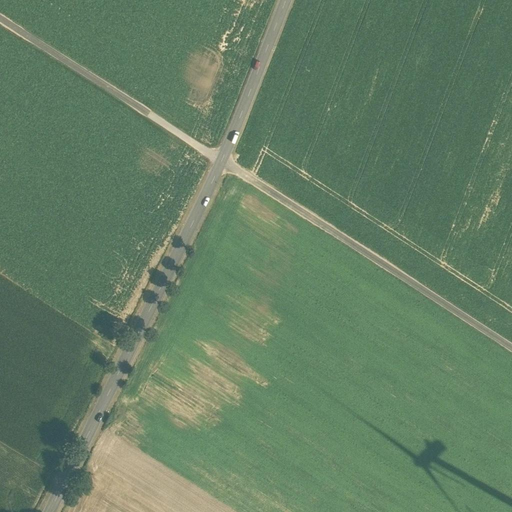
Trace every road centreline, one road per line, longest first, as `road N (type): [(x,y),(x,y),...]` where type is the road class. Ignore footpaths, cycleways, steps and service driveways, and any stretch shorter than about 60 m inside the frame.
road 1 (secondary): [(221,161),(50,511)]
road 2 (unclassified): [(511,349),(221,161)]
road 3 (unclassified): [(0,22),(221,161)]
road 4 (secondary): [(287,0),(221,161)]
